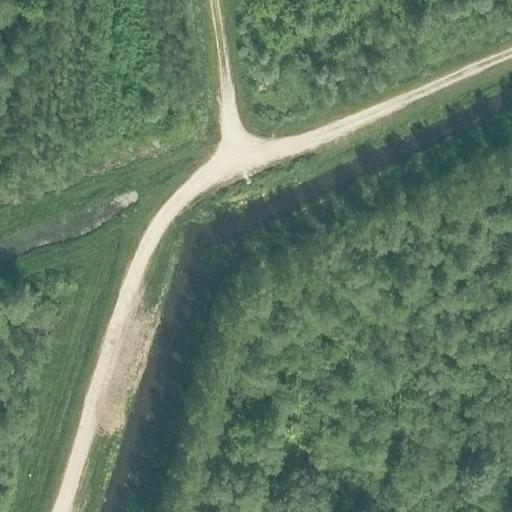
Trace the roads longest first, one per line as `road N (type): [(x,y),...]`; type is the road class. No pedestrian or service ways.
road 1 (track): [(58,511),(122,306),(142,253),(171,210),(233,160),(497,59)]
road 2 (track): [(233,160),(213,3)]
